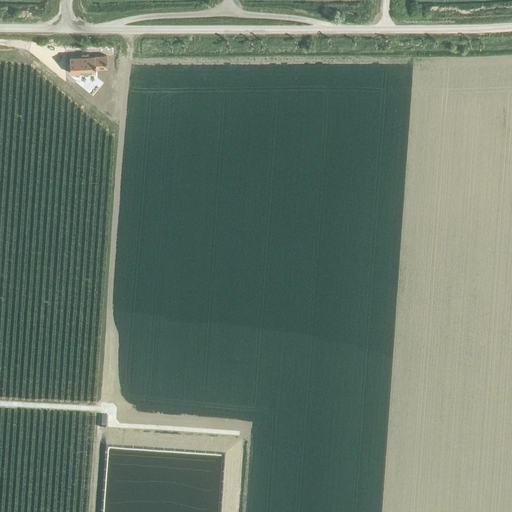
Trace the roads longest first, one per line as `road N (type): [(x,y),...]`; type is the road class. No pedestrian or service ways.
road 1 (unclassified): [(0,28),(511,27)]
road 2 (track): [(17,54),(33,58),(116,130)]
